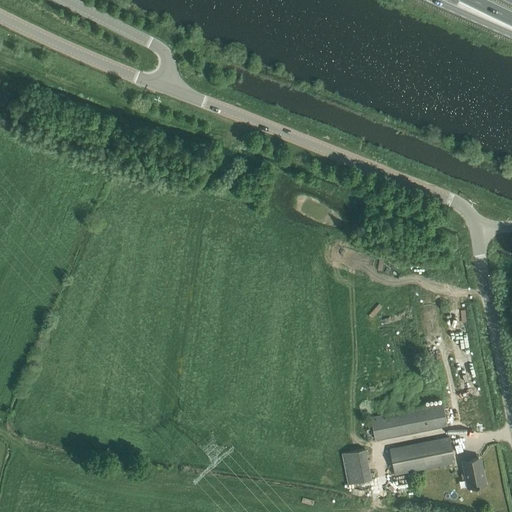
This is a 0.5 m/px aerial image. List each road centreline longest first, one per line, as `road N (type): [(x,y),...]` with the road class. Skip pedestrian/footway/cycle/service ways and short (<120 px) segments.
road 1 (tertiary): [(474,228),(455,202),(164,87)]
road 2 (tertiary): [(511,418),(474,228)]
road 3 (tertiary): [(164,87),(0,15)]
road 4 (tertiary): [(164,87),(163,51),(62,0)]
